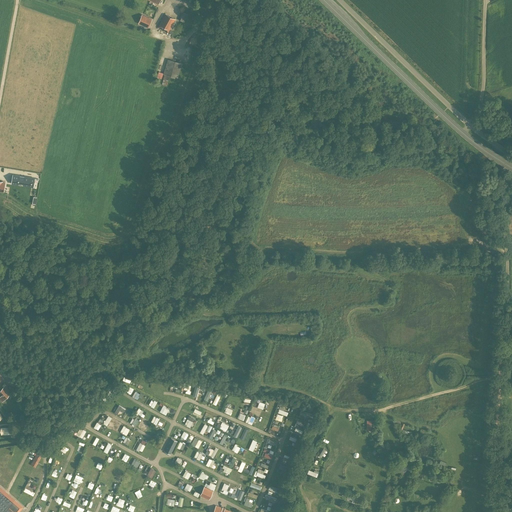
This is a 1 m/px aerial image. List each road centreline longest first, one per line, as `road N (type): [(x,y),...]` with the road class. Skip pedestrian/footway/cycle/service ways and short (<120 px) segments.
road 1 (track): [(489,511),(504,164)]
road 2 (primary): [(462,133),(323,0)]
road 3 (unclassified): [(470,125),(339,0)]
road 4 (unclassified): [(470,125),(482,90),(485,0)]
